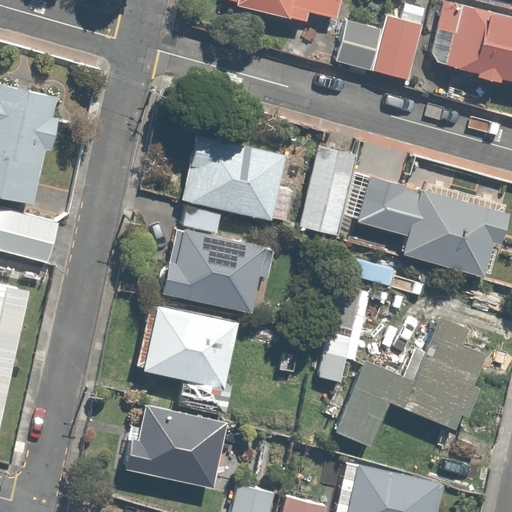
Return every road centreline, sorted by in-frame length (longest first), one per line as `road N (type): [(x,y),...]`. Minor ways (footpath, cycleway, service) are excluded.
road 1 (residential): [(134,44),(31,507)]
road 2 (residential): [(511,150),(134,44)]
road 3 (residential): [(134,44),(0,5)]
